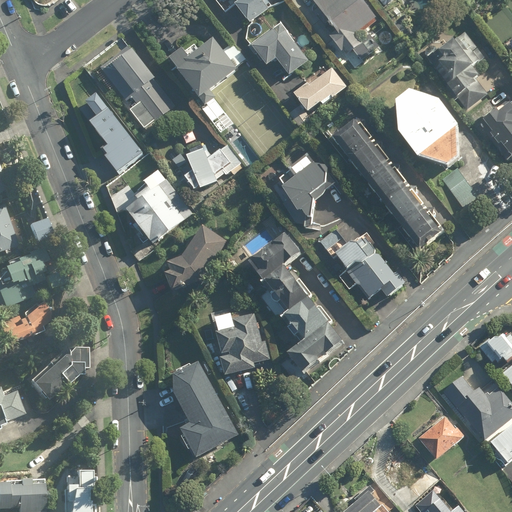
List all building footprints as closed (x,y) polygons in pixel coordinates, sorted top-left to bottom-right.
[(218,0),(228,13),(238,5),(254,25),(272,11),(268,6),(271,4),(268,0),(218,0)] [(382,22),(364,0),(315,0),(314,1),(320,8),(315,12),(333,35),(338,30),(344,38),(339,42),(350,57),(357,52),(367,65),(384,52),(369,32),(382,22)] [(282,24),(251,48),(256,54),(259,52),(270,67),(278,61),(291,76),(311,61),(282,24)] [(445,38),(425,52),(470,111),(491,96),(479,80),(484,76),(477,67),(487,60),(468,35),(452,47),(445,38)] [(225,52),(216,41),(192,60),(186,52),(173,62),(204,101),(215,93),(241,72),(238,69),(248,60),(235,44),(225,52)] [(135,47),(99,73),(143,135),(180,110),(135,47)] [(308,86),(296,94),(310,115),(349,89),(333,64),(306,82),(308,86)] [(100,148),(118,172),(144,153),(97,90),(85,100),(96,116),(90,120),(107,142),(100,148)] [(447,106),(417,94),(402,106),(402,133),(424,162),(452,172),(464,162),(463,132),(447,106)] [(511,98),(480,122),(510,161),(511,159),(511,98)] [(217,100),(205,109),(223,134),(235,125),(217,100)] [(362,121),(335,141),(423,253),(450,232),(362,121)] [(203,192),(221,184),(219,178),(229,168),(235,175),(245,167),(232,149),(229,151),(226,148),(211,162),(206,151),(194,156),(187,148),(172,161),(179,169),(176,172),(194,194),(202,189),(203,192)] [(286,191),(293,201),(293,215),(292,215),(292,216),(292,217),(291,217),(291,218),(291,219),(291,220),(292,220),(292,221),(292,222),(293,222),(293,223),(294,223),(295,224),(296,224),(297,224),(298,224),(299,225),(306,226),(307,229),(314,229),(317,201),(315,199),(330,187),(331,175),(320,163),(318,165),(317,166),(309,157),(282,181),(289,188),(286,191)] [(0,166),(0,193),(9,190),(0,166)] [(459,168),(443,181),(471,219),(488,207),(459,168)] [(168,180),(166,181),(160,173),(148,183),(152,189),(127,208),(139,224),(136,226),(141,234),(145,231),(156,246),(196,216),(168,180)] [(0,250),(20,245),(7,203),(0,205),(0,250)] [(48,219),(30,226),(37,245),(56,237),(48,219)] [(177,291),(205,281),(209,276),(229,243),(205,228),(186,259),(170,265),(173,273),(170,274),(177,291)] [(397,275),(373,245),(376,242),(369,232),(351,247),(338,230),(321,244),(335,261),(338,258),(349,272),(341,279),(352,292),(359,286),(372,302),(383,293),(389,301),(409,285),(400,273),(397,275)] [(289,268),(295,264),(305,256),(289,235),(253,262),(269,283),(289,268)] [(7,264),(9,269),(0,272),(0,299),(4,310),(37,298),(33,287),(45,282),(42,275),(47,273),(42,263),(53,259),(47,247),(7,264)] [(293,313),(312,299),(311,297),(314,295),(295,271),(292,273),(289,268),(269,283),(278,295),(274,297),(281,306),(285,304),(293,313)] [(46,280),(51,291),(73,283),(68,271),(46,280)] [(332,325),(336,323),(323,306),(320,309),(312,299),(293,313),(284,320),(299,339),(303,335),(309,343),(332,325)] [(0,320),(0,334),(5,348),(57,327),(47,302),(0,320)] [(256,314),(237,307),(212,313),(228,376),(258,369),(257,365),(273,361),(268,341),(263,343),(256,314)] [(332,325),(309,343),(291,357),(307,377),(348,346),(332,325)] [(491,338),(481,347),(494,364),(497,361),(499,364),(507,358),(510,363),(511,361),(511,335),(509,338),(506,335),(495,343),(491,338)] [(69,388),(80,377),(84,378),(85,373),(92,366),(75,348),(52,369),(50,365),(30,383),(49,403),(67,386),(69,388)] [(202,365),(178,378),(177,394),(193,424),(183,430),(199,458),(241,435),(202,365)] [(487,441),(511,422),(511,400),(504,390),(505,389),(499,380),(484,392),(481,388),(476,391),(464,376),(445,391),(454,400),(452,402),(473,426),(471,428),(477,435),(480,433),(487,441)] [(0,395),(0,433),(1,433),(0,430),(0,428),(25,419),(14,392),(1,397),(0,395)] [(420,437),(438,459),(465,438),(447,415),(420,437)] [(511,425),(488,444),(506,466),(511,461),(511,425)] [(96,511),(97,473),(79,473),(78,487),(67,487),(67,491),(63,491),(62,511),(96,511)] [(45,511),(45,485),(31,485),(31,481),(22,481),(22,486),(11,486),(11,483),(0,483),(0,510),(21,511),(20,511),(45,511)] [(389,511),(374,494),(377,492),(371,485),(356,499),(358,502),(347,511),(389,511)]
